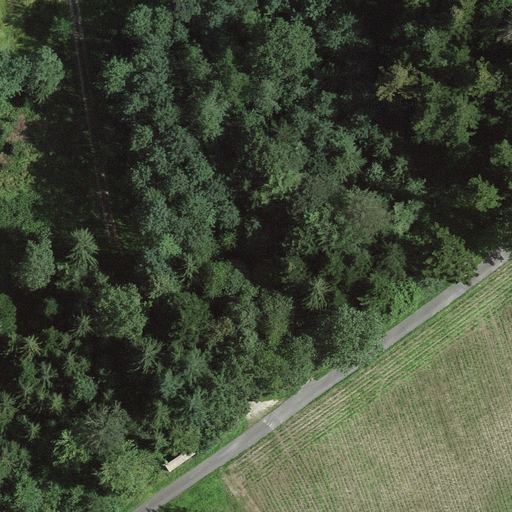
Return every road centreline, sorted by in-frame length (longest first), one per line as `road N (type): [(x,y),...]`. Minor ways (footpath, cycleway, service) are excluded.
road 1 (track): [(271,423),(143,309),(112,218),(74,0)]
road 2 (unclassified): [(511,248),(143,511)]
